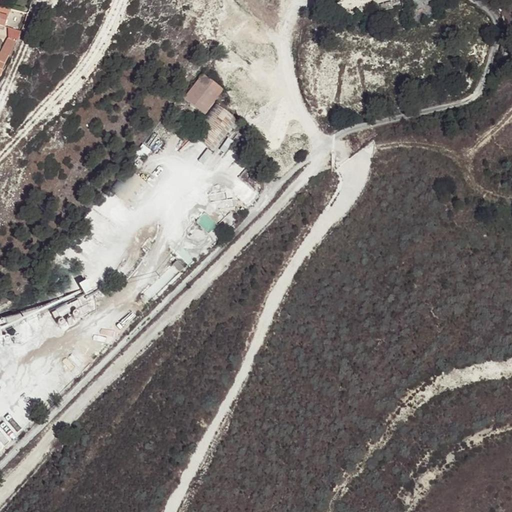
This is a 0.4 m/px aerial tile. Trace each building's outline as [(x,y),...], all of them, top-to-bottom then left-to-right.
[(7,16),(9,8),(3,6),(1,15),(0,19),(6,21),(7,16)] [(16,18),(7,16),(6,21),(0,19),(0,30),(14,36),(16,29),(12,28),(16,18)] [(8,42),(3,54),(8,57),(16,45),(8,42)] [(8,57),(3,54),(0,58),(0,64),(1,65),(4,66),(9,57),(8,57)] [(224,92),(207,78),(203,76),(183,100),(190,105),(205,116),(224,92)] [(237,122),(216,105),(193,135),(214,153),(237,122)] [(108,192),(127,205),(130,208),(148,184),(142,180),(126,167),(108,192)] [(39,309),(35,301),(20,308),(25,317),(39,309)]
